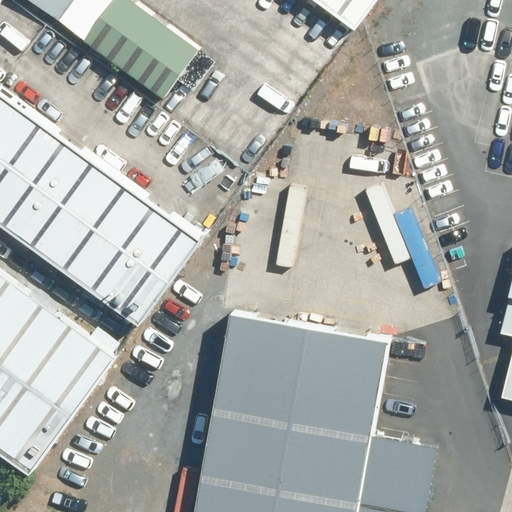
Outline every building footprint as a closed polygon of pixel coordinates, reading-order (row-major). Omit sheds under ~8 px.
[(37,0),(61,17),(74,0),(37,0)] [(139,0),(115,0),(88,37),(167,95),(202,45),(139,0)] [(377,0),(326,0),(360,24),(377,0)] [(208,234),(0,82),(0,214),(145,320),(208,234)] [(511,256),(493,335),(509,339),(495,399),(511,402),(511,256)] [(0,442),(36,469),(121,353),(0,265),(0,442)] [(401,328),(247,301),(209,511),(437,511),(451,434),(384,423),(401,328)]
